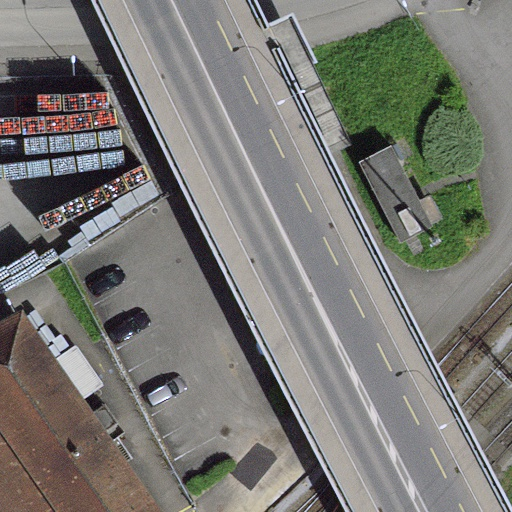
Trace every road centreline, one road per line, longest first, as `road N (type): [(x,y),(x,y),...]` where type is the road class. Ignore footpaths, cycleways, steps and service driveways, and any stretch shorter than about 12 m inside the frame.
road 1 (primary): [(426,511),(173,0)]
road 2 (unclassified): [(0,15),(242,0)]
